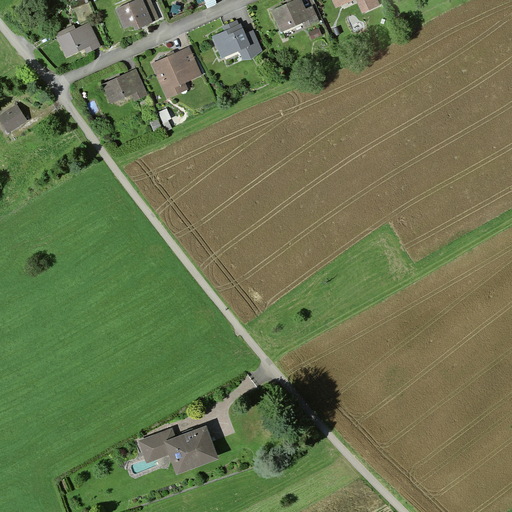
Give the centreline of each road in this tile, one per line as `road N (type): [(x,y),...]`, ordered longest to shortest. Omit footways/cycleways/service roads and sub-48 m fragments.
road 1 (residential): [(404,511),(271,370),(52,83)]
road 2 (residential): [(52,83),(246,0)]
